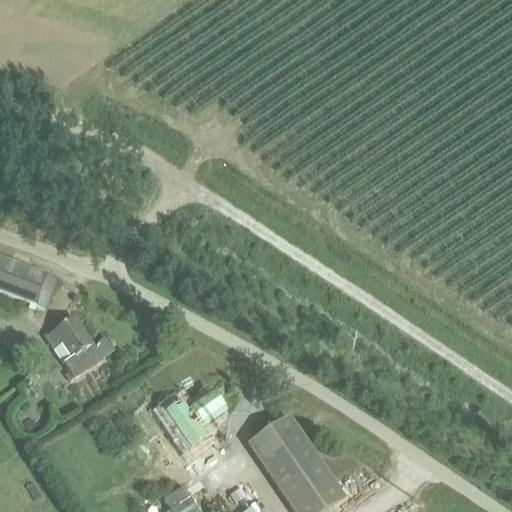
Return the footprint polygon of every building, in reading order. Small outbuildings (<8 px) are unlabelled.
[(0,261),(0,296),(30,307),(36,309),(45,313),(56,282),(0,261)] [(75,322),(53,337),(61,349),(54,354),(64,368),(69,375),(65,378),(70,385),(74,382),(102,363),(93,350),(92,349),(93,349),(75,322)] [(202,432),(225,417),(211,397),(153,438),(162,452),(176,442),(173,438),(180,434),(192,451),(208,440),(202,432)] [(32,418),(22,425),(29,435),(39,427),(32,418)] [(289,420),(248,448),(291,511),(331,511),(345,503),(289,420)] [(197,511),(183,490),(162,504),(167,511),(197,511)]
